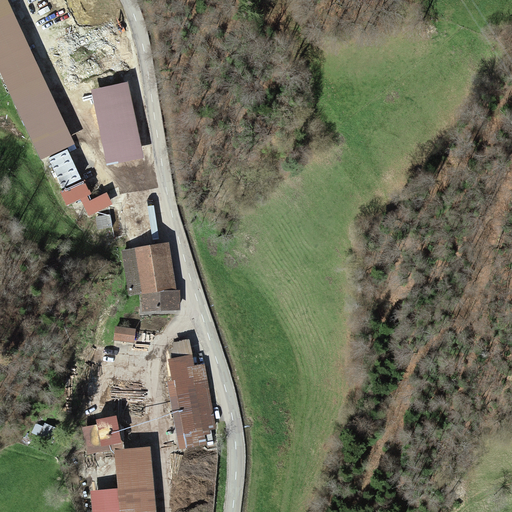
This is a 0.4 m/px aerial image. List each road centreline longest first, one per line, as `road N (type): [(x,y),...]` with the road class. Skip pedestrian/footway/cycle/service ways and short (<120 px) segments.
road 1 (tertiary): [(231,511),(232,421),(173,221),(128,0)]
road 2 (track): [(511,164),(484,244),(472,322)]
